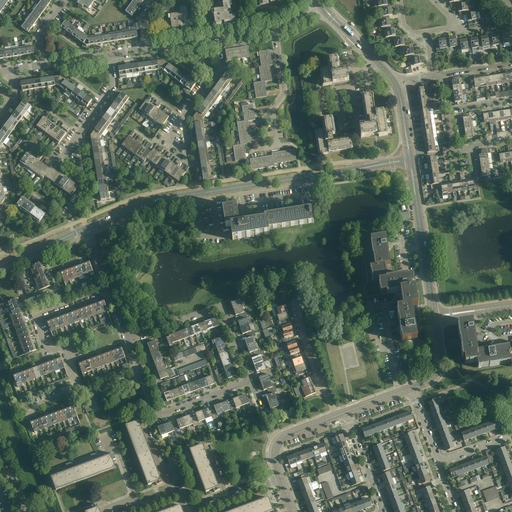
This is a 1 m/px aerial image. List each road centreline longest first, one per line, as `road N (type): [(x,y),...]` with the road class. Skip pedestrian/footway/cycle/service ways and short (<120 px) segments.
road 1 (residential): [(87,227),(167,198),(375,165)]
road 2 (residential): [(250,382),(218,307),(127,340)]
road 3 (tertiary): [(433,314),(410,162)]
road 4 (residential): [(140,374),(153,408),(163,413),(250,382)]
road 5 (residential): [(137,508),(114,447),(48,472)]
road 6 (residential): [(277,147),(272,111),(284,93),(274,29)]
